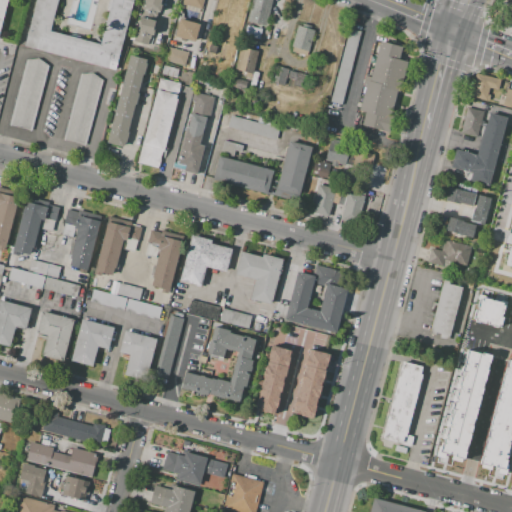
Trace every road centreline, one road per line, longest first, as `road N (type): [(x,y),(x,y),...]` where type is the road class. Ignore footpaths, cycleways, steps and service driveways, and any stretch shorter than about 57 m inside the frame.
road 1 (residential): [(0,370),(511,506)]
road 2 (residential): [(0,153),(395,258)]
road 3 (secondary): [(325,511),(428,130)]
road 4 (residential): [(511,301),(461,492)]
